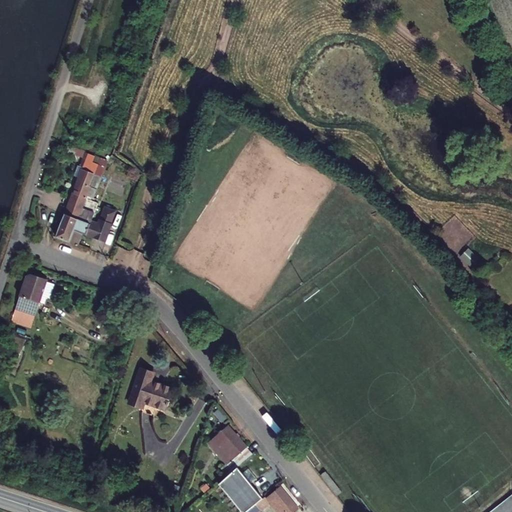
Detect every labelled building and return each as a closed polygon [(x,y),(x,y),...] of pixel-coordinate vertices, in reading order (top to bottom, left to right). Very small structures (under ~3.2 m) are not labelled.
[(111,158),(91,150),(66,211),(78,216),(83,205),(88,192),(96,195),(111,158)] [(117,207),(105,203),(101,216),(112,220),(117,207)] [(61,224),(56,235),(77,243),(78,243),(83,230),(105,239),(112,220),(101,216),(99,220),(92,218),(95,210),(83,205),(78,216),(66,211),(63,218),(60,217),(59,217),(57,221),(58,222),(61,224)] [(39,278),(30,283),(19,318),(41,325),(55,284),(39,278)] [(19,318),(16,328),(38,336),(41,325),(19,318)] [(160,382),(147,377),(135,413),(148,417),(150,411),(171,418),(178,398),(157,391),(160,382)] [(259,457),(238,430),(217,447),(229,462),(237,455),(242,460),(233,467),(239,474),(255,460),(259,457)] [(310,456),(323,473),(330,467),(317,451),(310,456)] [(254,495),(272,481),(255,460),(239,474),(237,475),(254,495)] [(294,511),(303,505),(291,489),(276,501),(284,511),(294,511)] [(511,511),(511,502),(499,511),(511,511)] [(266,503),(255,511),(270,511),(272,511),(266,503)]
